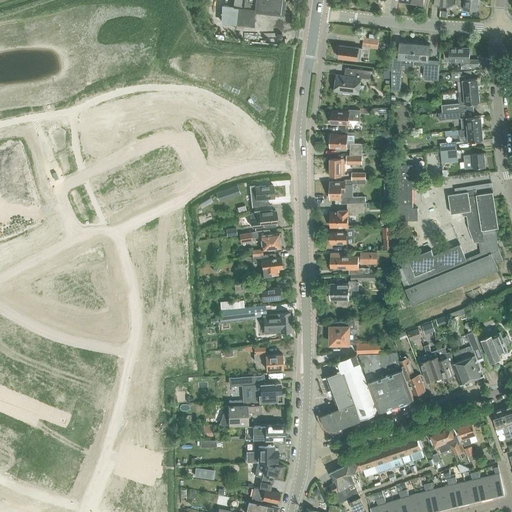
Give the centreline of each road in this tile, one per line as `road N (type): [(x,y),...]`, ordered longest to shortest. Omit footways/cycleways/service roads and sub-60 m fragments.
road 1 (secondary): [(303,459),(300,132),(317,13)]
road 2 (track): [(0,273),(184,212),(184,204),(233,173),(301,167)]
road 3 (residential): [(303,459),(511,387)]
road 4 (residential): [(500,31),(317,13)]
road 5 (residential): [(500,31),(498,129),(511,195)]
